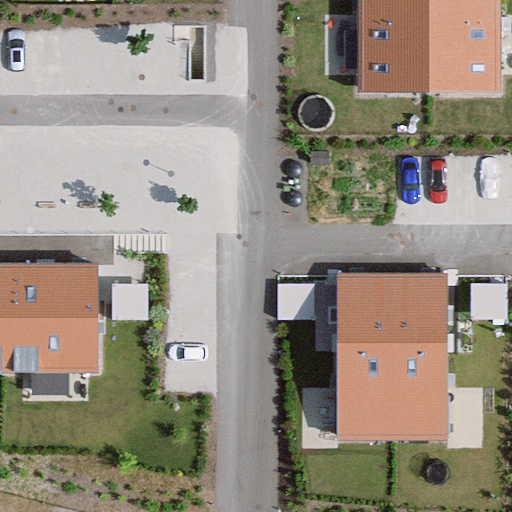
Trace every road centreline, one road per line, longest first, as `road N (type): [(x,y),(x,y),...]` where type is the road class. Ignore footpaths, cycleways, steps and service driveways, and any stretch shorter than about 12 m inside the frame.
road 1 (residential): [(244,511),(247,246)]
road 2 (residential): [(511,248),(247,246)]
road 3 (residential): [(0,112),(248,114)]
road 4 (residential): [(247,246),(248,114)]
